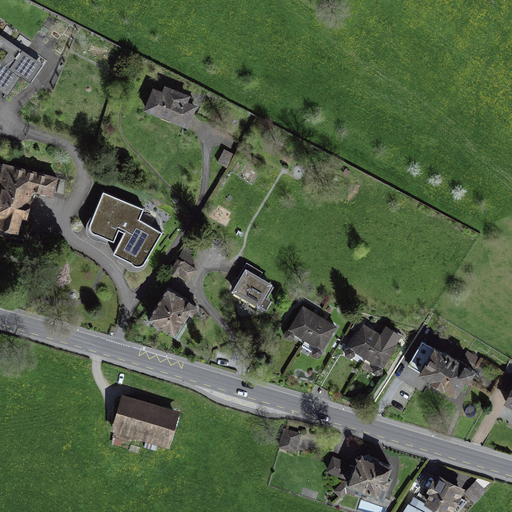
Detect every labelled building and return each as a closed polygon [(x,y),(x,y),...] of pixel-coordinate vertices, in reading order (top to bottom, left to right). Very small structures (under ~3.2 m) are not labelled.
[(50,60),(0,28),(0,81),(14,91),(26,73),(37,80),(50,60)] [(205,98),(160,80),(149,106),(194,125),(205,98)] [(227,167),(233,154),(224,151),(219,164),(227,167)] [(65,174),(5,162),(0,186),(0,211),(34,218),(41,188),(61,192),(65,174)] [(160,235),(102,210),(91,242),(122,255),(136,272),(147,276),(160,235)] [(278,282),(250,266),(238,289),(265,304),(278,282)] [(203,303),(173,285),(154,317),(184,334),(203,303)] [(328,348),(342,325),(304,303),(290,326),(328,348)] [(401,343),(366,323),(354,345),(389,365),(401,343)] [(476,368),(441,349),(427,373),(462,393),(476,368)] [(475,362),(474,353),(466,353),(466,363),(475,362)] [(180,409),(122,392),(110,429),(115,431),(113,436),(129,441),(130,436),(169,448),(180,409)] [(296,452),(302,432),(285,427),(279,446),(296,452)] [(393,475),(388,473),(392,462),(379,456),(378,458),(360,452),(347,483),(384,497),(393,475)] [(333,455),(326,470),(341,477),(348,462),(333,455)] [(444,511),(451,511),(465,486),(439,472),(437,478),(433,476),(426,489),(430,491),(424,501),(444,511)] [(490,482),(478,477),(464,492),(475,503),(487,490),(484,488),(490,482)] [(439,511),(414,496),(410,502),(408,502),(401,511),(439,511)]
